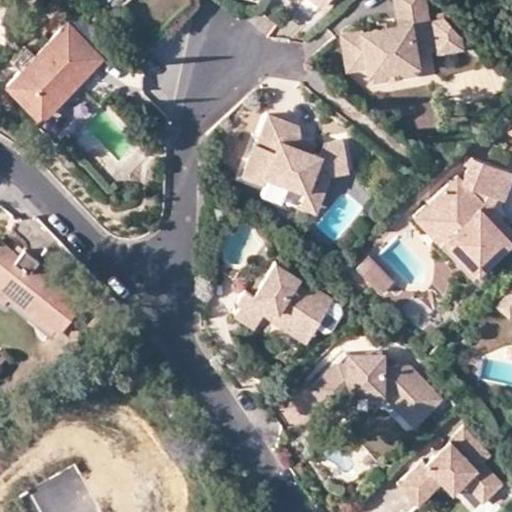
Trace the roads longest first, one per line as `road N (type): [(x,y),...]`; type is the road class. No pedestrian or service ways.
road 1 (residential): [(292,511),(208,384),(157,272)]
road 2 (residential): [(233,66),(189,117),(179,224),(157,272)]
road 3 (residential): [(157,272),(129,267),(99,248),(0,157)]
